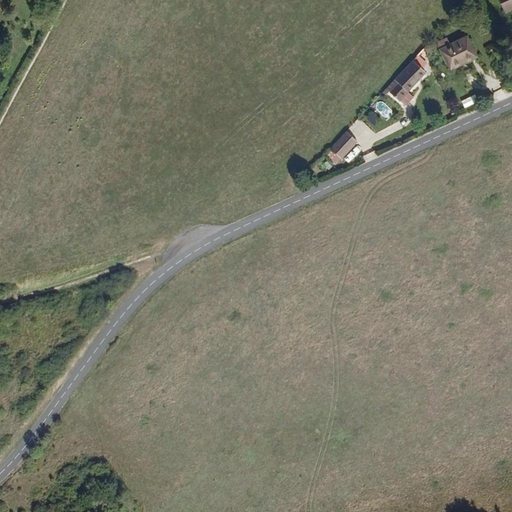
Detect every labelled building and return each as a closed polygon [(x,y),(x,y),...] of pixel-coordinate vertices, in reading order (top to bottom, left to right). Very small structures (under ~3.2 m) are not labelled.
[(448,55),(457,75),(484,63),(475,43),(448,55)] [(415,109),(423,101),(418,95),(434,78),(421,66),(395,94),(397,97),(408,106),(410,104),(415,109)] [(386,118),(393,111),(382,100),(375,107),(386,118)] [(375,124),(380,119),(372,113),(368,118),(375,124)] [(341,154),(351,163),(367,146),(356,137),(341,154)] [(335,164),(341,160),(332,147),(326,152),(335,164)]
